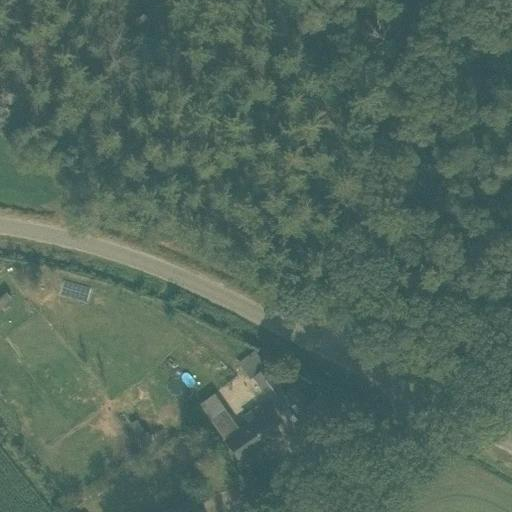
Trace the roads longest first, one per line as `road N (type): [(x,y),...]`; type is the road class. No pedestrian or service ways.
road 1 (unclassified): [(338,354),(366,296),(357,163),(273,0)]
road 2 (unclassified): [(0,227),(196,275),(338,354)]
road 3 (unclassified): [(452,412),(339,511)]
road 4 (unclassified): [(452,412),(338,354)]
